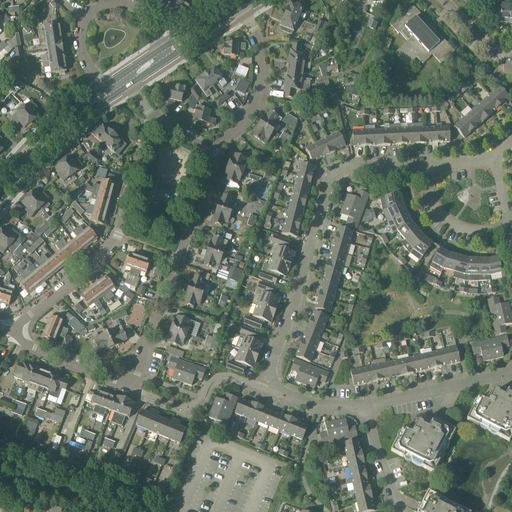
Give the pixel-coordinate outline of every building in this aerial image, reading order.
[(176,0),(172,6),(167,2),(163,7),(181,19),(189,8),(184,5),(176,0)] [(288,8),(285,15),(299,20),(304,8),(305,4),(294,0),(292,0),(291,3),(290,2),(288,8)] [(351,0),(351,2),(349,7),(356,10),(358,5),(360,0),(370,0),(371,0),(370,0),(351,0)] [(60,6),(54,1),(51,5),(56,10),(60,6)] [(501,10),(495,10),(493,26),(499,27),(500,24),(509,25),(511,7),(502,6),(501,10)] [(400,34),(408,43),(395,54),(407,67),(417,59),(423,65),(429,59),(432,55),(441,65),(455,53),(443,40),(439,44),(416,18),(420,15),(413,7),(391,27),(398,35),(400,34)] [(0,14),(0,16),(7,24),(10,22),(2,13),(0,14)] [(280,27),(281,27),(279,31),(292,36),(293,32),(294,33),(299,20),(285,15),(282,22),(280,27)] [(319,20),(319,22),(317,28),(326,31),(328,24),(319,20)] [(367,28),(375,32),(378,24),(370,21),(367,28)] [(30,30),(24,23),(20,26),(26,33),(30,30)] [(44,26),(44,32),(38,33),(39,39),(61,36),(59,24),(44,26)] [(326,31),(317,28),(316,27),(313,34),(323,38),(326,31)] [(19,34),(12,36),(12,40),(13,43),(20,42),(19,34)] [(39,39),(40,46),(46,45),(47,50),(63,47),(61,36),(39,39)] [(375,48),(387,53),(391,42),(379,37),(375,48)] [(5,45),(3,42),(0,45),(8,54),(14,48),(13,43),(12,40),(9,43),(8,42),(5,45)] [(20,42),(13,43),(14,48),(15,55),(21,54),(20,47),(21,47),(20,42)] [(292,51),(290,51),(289,61),(305,64),(306,57),(306,52),(301,52),(301,48),(311,52),(310,55),(315,57),(318,50),(302,43),(300,47),(293,46),(292,51)] [(246,45),(224,44),(223,58),(238,58),(238,51),(245,51),(246,45)] [(0,61),(1,62),(8,54),(0,45),(0,61)] [(47,50),(48,56),(41,57),(42,63),(64,60),(63,47),(47,50)] [(15,55),(15,56),(13,59),(17,63),(23,62),(21,54),(15,55)] [(357,76),(356,76),(354,82),(364,84),(374,57),(368,55),(364,62),(362,68),(364,68),(363,70),(359,69),(357,76)] [(17,63),(13,59),(10,62),(16,69),(18,67),(17,63)] [(42,63),(43,69),(50,68),(51,74),(66,72),(64,60),(42,63)] [(305,64),(289,61),(287,72),(304,75),(304,69),(310,70),(311,65),(305,64)] [(320,72),(329,68),(327,64),(318,67),(320,72)] [(337,65),(329,68),(320,72),(322,78),(334,73),(333,72),(338,71),(337,65)] [(229,66),(226,71),(233,74),(244,79),(245,78),(249,71),(239,67),(237,70),(236,70),(236,69),(229,66)] [(205,75),(213,87),(218,84),(222,89),(227,85),(215,68),(211,71),(205,75)] [(287,72),(286,83),(310,87),(317,85),(315,80),(311,82),(311,81),(303,80),(304,75),(287,72)] [(200,79),(195,82),(208,99),(212,96),(209,91),(213,87),(205,75),(200,79)] [(242,81),(236,91),(245,96),(251,86),(242,81)] [(17,82),(8,91),(14,96),(25,86),(17,82)] [(360,98),(363,84),(354,82),(351,96),(360,98)] [(295,96),(299,96),(298,104),(311,106),(312,98),(308,97),(310,87),(286,83),(284,93),(286,94),(285,99),(294,100),(295,96)] [(183,89),(172,86),(166,109),(172,110),(175,102),(182,103),(185,89),(183,89)] [(456,94),(459,97),(468,89),(464,86),(456,94)] [(509,99),(499,87),(490,95),(500,107),(509,99)] [(194,88),(190,92),(193,97),(194,97),(198,94),(194,88)] [(229,96),(227,94),(221,98),(224,103),(230,99),(233,102),(238,99),(234,92),(229,96)] [(194,97),(193,97),(187,108),(193,112),(197,104),(208,108),(209,106),(202,100),(198,94),(194,97)] [(456,94),(447,102),(450,106),(459,97),(456,94)] [(500,107),(490,95),(481,104),(491,115),(492,115),(500,107)] [(329,99),(332,105),(339,102),(336,96),(329,99)] [(215,102),(218,107),(224,103),(221,98),(215,102)] [(25,107),(23,105),(19,108),(32,123),(39,117),(34,111),(37,109),(31,102),(25,107)] [(491,115),(481,104),(472,112),(483,124),(492,115),(491,115)] [(295,107),(289,116),(287,115),(282,123),(293,130),(298,122),(296,121),(302,111),(295,107)] [(32,123),(19,108),(10,116),(18,125),(20,123),(25,129),(32,123)] [(196,111),(193,121),(214,127),(216,121),(209,119),(211,112),(202,109),(196,108),(196,111)] [(268,117),(266,116),(260,124),(274,133),(280,125),(279,124),(282,120),(279,118),(270,112),(268,117)] [(460,117),(462,120),(463,120),(473,131),(482,124),(483,124),(472,112),(466,117),(463,114),(460,117)] [(320,122),(317,117),(309,121),(311,125),(312,126),(319,123),(320,122)] [(463,120),(462,120),(454,128),(464,139),(473,131),(463,120)] [(256,134),(253,138),(265,146),(268,141),(269,142),(274,133),(260,124),(254,133),(256,134)] [(91,135),(94,138),(104,146),(113,135),(103,127),(100,125),(91,135)] [(384,126),(384,131),(377,131),(378,148),(390,147),(389,125),(384,126)] [(400,130),(400,125),(389,125),(390,147),(390,146),(402,146),(401,130),(400,130)] [(407,130),(401,130),(402,146),(413,145),(413,146),(414,146),(413,129),(413,125),(407,125),(407,130)] [(425,129),(423,129),(423,125),(413,125),(413,129),(414,146),(426,145),(425,129)] [(436,125),(436,128),(437,128),(438,144),(450,143),(449,128),(441,128),(441,125),(436,125)] [(437,128),(436,128),(425,129),(426,145),(426,144),(438,144),(437,128)] [(365,132),(366,147),(377,147),(377,148),(378,148),(377,131),(365,132)] [(353,132),(353,148),(366,147),(365,132),(353,132)] [(280,137),(288,142),(291,138),(283,133),(280,137)] [(346,147),(339,133),(328,138),(335,152),(346,147)] [(104,146),(114,154),(115,154),(118,157),(126,146),(123,144),(124,143),(113,135),(104,146)] [(277,143),(283,146),(287,149),(290,145),(288,143),(288,142),(280,137),(277,143)] [(328,138),(327,139),(316,144),(323,158),(324,159),(335,153),(335,152),(328,138)] [(306,150),(313,164),(323,158),(316,144),(306,150)] [(90,153),(86,157),(92,162),(95,158),(90,153)] [(246,163),(247,159),(234,154),(233,158),(232,158),(230,162),(228,167),(243,173),(247,163),(246,163)] [(75,162),(70,156),(63,163),(74,176),(78,172),(77,172),(83,167),(77,160),(75,162)] [(98,166),(101,162),(95,158),(92,162),(98,166)] [(66,181),(70,187),(74,184),(77,188),(81,185),(77,180),(74,176),(63,163),(55,169),(60,174),(58,176),(64,183),(66,181)] [(315,168),(300,164),(297,176),(312,180),(315,168)] [(224,181),(228,182),(226,188),(238,193),(240,189),(237,186),(238,182),(240,182),(243,173),(228,167),(226,172),(225,176),(226,177),(224,181)] [(99,169),(97,177),(105,180),(107,171),(99,169)] [(262,181),(274,185),(277,179),(264,174),(262,181)] [(294,188),(309,192),(312,180),(297,176),(294,188)] [(92,189),(87,185),(84,188),(112,195),(115,185),(102,181),(100,187),(94,185),(93,185),(92,189)] [(90,201),(96,202),(110,205),(112,195),(84,188),(82,191),(91,194),(92,195),(90,201)] [(309,192),(294,188),(291,200),(306,203),(309,192)] [(29,197),(40,209),(44,212),(50,206),(46,202),(49,199),(43,193),(41,196),(36,190),(29,197)] [(222,200),(221,200),(217,209),(232,215),(235,204),(231,202),(232,199),(230,198),(232,192),(225,190),(223,195),(224,196),(222,200)] [(356,199),(348,196),(344,206),(363,213),(369,195),(359,192),(356,199)] [(400,195),(385,198),(379,200),(382,211),(387,210),(403,205),(400,195)] [(25,211),(31,218),(40,209),(29,197),(22,204),(27,209),(25,211)] [(288,211),(303,215),(306,203),(291,200),(288,211)] [(94,207),(88,205),(87,210),(107,216),(110,205),(96,202),(94,207)] [(76,212),(80,209),(76,204),(72,207),(76,212)] [(387,210),(382,212),(387,223),(407,214),(403,205),(387,210)] [(340,216),(349,219),(346,226),(356,230),(363,213),(344,206),(340,216)] [(80,209),(76,212),(80,217),(84,213),(80,209)] [(214,219),(215,220),(214,224),(222,227),(223,223),(228,225),(229,222),(233,224),(234,220),(230,218),(232,215),(217,209),(214,219)] [(65,216),(69,219),(74,213),(70,210),(65,216)] [(85,215),(92,217),(90,223),(104,226),(107,216),(87,210),(85,215)] [(369,212),(368,211),(366,210),(363,219),(374,215),(373,211),(369,212)] [(285,223),(300,227),(303,215),(288,211),(285,223)] [(58,218),(53,214),(49,219),(53,223),(58,218)] [(411,223),(407,214),(387,223),(392,235),(397,232),(411,223)] [(374,215),(363,219),(362,223),(362,224),(372,220),(376,219),(374,215)] [(69,219),(65,216),(59,222),(63,225),(69,219)] [(53,223),(49,219),(45,223),(49,228),(53,223)] [(255,223),(248,220),(246,226),(253,229),(255,223)] [(300,227),(285,223),(281,235),(297,239),(300,227)] [(397,232),(405,241),(417,230),(411,223),(397,232)] [(48,229),(52,234),(56,230),(51,226),(48,229)] [(0,232),(0,236),(10,245),(19,235),(12,230),(10,232),(5,227),(0,232)] [(84,232),(79,227),(76,230),(89,246),(97,239),(88,228),(84,232)] [(338,228),(337,233),(335,240),(350,244),(353,232),(338,228)] [(52,234),(48,229),(44,233),(48,238),(52,234)] [(72,233),(76,238),(71,242),(80,253),(89,246),(76,230),(72,233)] [(417,230),(405,241),(413,250),(424,238),(417,230)] [(0,252),(3,255),(8,249),(8,250),(20,260),(23,256),(21,254),(16,250),(10,245),(0,236),(0,252)] [(31,236),(27,240),(33,244),(36,240),(31,236)] [(274,237),(271,244),(288,250),(290,243),(274,237)] [(213,243),(211,242),(208,252),(223,257),(227,247),(226,247),(228,243),(224,241),(214,238),(213,243)] [(424,238),(413,250),(409,255),(419,262),(432,245),(424,239),(424,238)] [(67,245),(63,240),(58,244),(71,260),(80,253),(71,242),(67,245)] [(350,244),(335,240),(332,252),(346,256),(350,244)] [(60,252),(55,256),(54,256),(63,267),(71,260),(58,244),(55,246),(60,252)] [(35,251),(31,247),(27,251),(30,255),(35,251)] [(276,248),(271,260),(290,267),(295,255),(276,248)] [(432,264),(429,268),(440,274),(442,270),(443,270),(449,255),(440,250),(432,264)] [(204,267),(214,270),(221,273),(222,267),(220,266),(223,257),(208,252),(204,261),(206,262),(204,267)] [(234,261),(245,265),(249,255),(237,252),(234,261)] [(329,263),(343,268),(346,256),(332,252),(329,263)] [(126,279),(124,286),(129,291),(132,281),(134,278),(140,258),(130,255),(125,268),(131,270),(129,276),(127,276),(126,279)] [(449,255),(443,270),(455,273),(459,258),(449,255)] [(45,257),(44,256),(41,258),(54,274),(63,267),(54,256),(48,261),(45,257)] [(36,262),(37,263),(33,266),(46,281),(54,274),(41,258),(36,262)] [(134,278),(132,281),(129,291),(134,293),(138,283),(139,280),(138,279),(140,273),(146,275),(151,262),(140,258),(134,278)] [(459,258),(455,273),(466,276),(468,260),(459,258)] [(488,261),(490,277),(502,274),(498,258),(488,261)] [(269,266),(264,264),(258,279),(272,284),(276,275),(286,278),(290,267),(271,260),(269,266)] [(466,276),(465,282),(478,283),(478,260),(468,260),(466,276)] [(490,277),(488,261),(478,260),(478,283),(490,282),(490,277)] [(26,266),(23,262),(18,265),(21,270),(26,266)] [(343,268),(329,263),(328,263),(324,275),(340,279),(343,268)] [(20,275),(24,281),(19,284),(28,296),(37,289),(24,272),(21,270),(18,265),(13,270),(18,277),(20,275)] [(31,274),(27,269),(24,272),(37,289),(46,281),(33,266),(32,267),(36,271),(31,274)] [(231,268),(226,280),(227,280),(239,285),(244,272),(245,268),(242,267),(241,272),(231,268)] [(203,296),(207,285),(201,283),(203,279),(207,281),(208,275),(197,271),(194,281),(192,281),(189,291),(203,296)] [(3,289),(3,290),(0,298),(0,303),(9,306),(13,293),(7,291),(10,285),(9,284),(11,278),(10,275),(7,275),(5,283),(3,289)] [(324,276),(325,276),(322,287),(336,291),(340,279),(324,275),(324,276)] [(115,289),(106,278),(98,284),(110,301),(114,298),(110,293),(115,289)] [(239,285),(227,280),(224,289),(236,294),(236,293),(239,285)] [(252,304),(256,306),(257,305),(275,313),(280,301),(270,297),(273,288),(259,283),(257,290),(252,304)] [(110,301),(98,284),(89,291),(101,308),(102,307),(98,302),(102,298),(106,304),(110,301)] [(124,286),(120,290),(125,295),(129,291),(124,286)] [(318,298),(333,303),(336,291),(322,287),(318,298)] [(80,297),(89,309),(94,305),(98,310),(101,308),(89,291),(80,297)] [(185,301),(187,301),(186,306),(194,308),(195,305),(200,306),(203,296),(189,291),(185,301)] [(128,292),(124,297),(130,301),(134,297),(128,292)] [(333,303),(318,298),(315,310),(330,314),(333,303)] [(500,306),(498,298),(487,301),(492,319),(511,314),(509,304),(500,306)] [(227,304),(219,301),(217,307),(226,309),(227,304)] [(117,309),(113,305),(108,309),(111,314),(117,309)] [(259,322),(246,317),(243,325),(257,330),(261,321),(271,325),(275,313),(257,305),(256,306),(252,318),(260,321),(259,322)] [(112,323),(115,330),(107,334),(114,349),(124,344),(123,343),(127,341),(123,332),(121,328),(118,321),(128,317),(126,311),(111,318),(113,323),(112,323)] [(314,313),(314,314),(310,324),(324,330),(328,318),(314,313)] [(511,324),(511,318),(511,314),(492,319),(496,337),(506,334),(504,327),(511,324)] [(65,323),(51,317),(47,328),(67,335),(68,331),(62,328),(65,323)] [(171,330),(187,336),(188,335),(195,338),(198,328),(195,327),(196,324),(191,322),(178,317),(176,321),(174,320),(171,330)] [(85,329),(74,318),(68,325),(76,334),(85,329)] [(305,335),(319,341),(324,330),(310,324),(305,335)] [(88,333),(95,331),(92,325),(86,328),(88,333)] [(63,344),(61,349),(65,351),(68,346),(69,343),(72,338),(66,336),(67,335),(47,328),(43,338),(55,343),(58,337),(65,339),(64,341),(63,344)] [(252,341),(244,338),(239,350),(258,358),(262,346),(252,342),(256,333),(242,328),(239,335),(252,340),(252,341)] [(78,333),(81,337),(83,336),(85,339),(89,336),(86,329),(78,333)] [(167,339),(169,339),(168,343),(181,348),(182,345),(183,345),(185,341),(187,336),(171,330),(167,339)] [(94,340),(93,340),(99,353),(103,352),(104,353),(114,349),(107,334),(98,338),(97,335),(93,337),(94,340)] [(300,347),(315,352),(319,341),(305,335),(300,347)] [(212,338),(207,336),(205,342),(217,346),(219,338),(213,336),(212,338)] [(509,348),(507,337),(489,341),(493,361),(504,358),(502,349),(509,348)] [(471,345),(474,356),(481,354),(483,363),(493,361),(489,341),(471,345)] [(217,346),(205,342),(203,347),(215,351),(217,346)] [(315,352),(300,347),(296,358),(310,364),(315,352)] [(167,354),(176,357),(179,351),(170,348),(167,354)] [(445,352),(448,366),(460,364),(457,349),(445,352)] [(242,367),(229,362),(226,369),(239,375),(243,365),(253,369),(258,358),(239,350),(234,363),(242,366),(242,367)] [(448,366),(445,352),(433,354),(436,369),(448,366)] [(436,369),(433,354),(421,357),(425,372),(436,369)] [(425,372),(421,357),(410,359),(413,374),(425,372)] [(168,369),(175,371),(172,380),(182,383),(189,364),(171,358),(168,369)] [(373,362),(374,367),(377,382),(389,380),(386,365),(385,359),(373,362)] [(414,375),(413,374),(410,359),(398,362),(401,378),(414,375)] [(291,371),(298,374),(295,382),(305,386),(312,368),(295,361),(291,371)] [(401,378),(398,362),(386,365),(389,380),(400,377),(401,378)] [(206,370),(189,364),(182,383),(192,387),(195,378),(202,381),(206,370)] [(14,378),(22,382),(24,383),(30,368),(24,365),(23,367),(19,365),(14,378)] [(24,383),(29,385),(27,389),(37,393),(44,373),(39,371),(30,367),(30,368),(24,383)] [(374,367),(362,370),(366,385),(377,382),(374,367)] [(329,374),(312,368),(305,386),(314,390),(318,382),(325,384),(329,374)] [(362,370),(351,373),(354,387),(366,385),(362,370)] [(50,375),(44,373),(37,393),(42,395),(44,390),(49,391),(48,392),(51,393),(49,397),(47,401),(49,402),(57,377),(50,374),(50,375)] [(57,377),(49,402),(55,404),(58,395),(60,395),(62,390),(66,392),(69,383),(64,382),(65,380),(57,377)] [(93,405),(96,406),(93,413),(98,415),(106,396),(96,392),(91,405),(92,406),(93,405)] [(481,423),(499,433),(497,436),(509,442),(511,437),(511,394),(508,392),(505,399),(499,396),(499,394),(495,392),(494,393),(488,404),(481,401),(482,402),(477,410),(473,408),(467,421),(479,427),(481,423)] [(225,402),(216,399),(212,409),(231,416),(238,399),(227,395),(225,402)] [(116,399),(106,396),(98,415),(104,418),(107,410),(111,412),(116,399)] [(116,399),(111,412),(114,413),(111,423),(117,425),(126,400),(117,397),(116,399)] [(135,404),(126,400),(117,425),(122,427),(125,417),(128,418),(127,419),(129,420),(135,404)] [(251,405),(241,400),(235,415),(246,419),(252,404),(251,405)] [(15,408),(13,408),(11,414),(22,418),(26,406),(17,402),(15,408)] [(257,424),(264,409),(252,404),(246,419),(257,424)] [(42,420),(45,413),(36,409),(34,416),(42,420)] [(44,420),(44,419),(61,425),(65,413),(54,409),(52,415),(45,413),(42,420),(44,420)] [(209,419),(217,422),(214,429),(224,433),(231,416),(212,409),(209,419)] [(264,409),(257,424),(268,428),(274,414),(264,410),(264,409)] [(142,412),(136,427),(147,432),(154,414),(150,412),(149,415),(142,412)] [(159,416),(154,414),(147,432),(158,436),(164,421),(158,418),(159,416)] [(285,418),(274,414),(268,428),(280,433),(286,417),(285,417),(285,418)] [(291,437),(297,422),(286,417),(280,433),(291,437)] [(348,429),(346,420),(335,423),(340,442),(358,438),(355,428),(348,429)] [(171,423),(164,421),(158,436),(169,441),(176,423),(171,421),(171,423)] [(33,442),(39,426),(28,422),(22,438),(33,442)] [(297,422),(291,437),(302,442),(308,427),(297,423),(298,422),(297,422)] [(181,425),(176,423),(169,441),(180,445),(186,430),(180,427),(181,425)] [(325,425),(327,434),(319,436),(322,446),(340,442),(335,423),(325,425)] [(405,455),(423,464),(421,468),(433,474),(440,462),(436,460),(445,442),(449,444),(455,431),(443,425),(441,429),(433,424),(432,424),(429,430),(423,427),(423,426),(420,424),(418,425),(412,435),(406,432),(405,433),(401,442),(397,440),(391,452),(403,458),(405,455)] [(82,437),(77,435),(73,444),(84,448),(87,440),(89,441),(91,434),(85,432),(82,437)] [(109,448),(111,442),(104,439),(102,445),(109,448)] [(361,452),(358,441),(343,444),(346,456),(362,453),(362,452),(361,452)] [(87,442),(83,455),(88,457),(92,444),(87,442)] [(113,474),(120,456),(112,452),(105,470),(113,474)] [(362,453),(346,456),(349,468),(364,464),(362,453)] [(364,464),(349,468),(351,480),(366,476),(364,466),(365,465),(364,464)] [(116,473),(127,478),(130,471),(119,466),(116,473)] [(130,478),(139,481),(141,474),(132,472),(130,478)] [(345,481),(346,486),(353,485),(354,492),(370,488),(370,487),(369,488),(366,476),(351,480),(345,481)] [(155,491),(165,494),(167,486),(158,483),(155,491)] [(357,503),(372,500),(370,488),(354,492),(357,503)] [(465,511),(459,508),(457,511),(439,503),(441,499),(428,493),(422,505),(426,507),(422,511),(465,511)] [(372,500),(357,503),(358,511),(374,511),(372,501),(372,500)]
